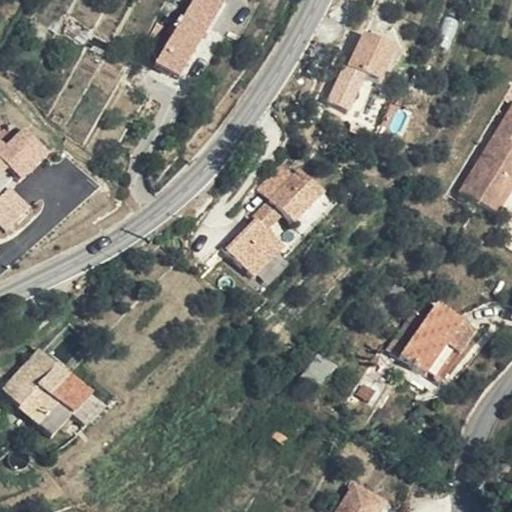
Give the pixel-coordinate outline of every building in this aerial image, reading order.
[(159,67),(204,0),(175,0),(171,8),(159,8),(153,18),(157,29),(141,53),(159,67)] [(338,99),(356,65),(334,56),(317,89),(338,99)] [(485,99),(511,112),(511,88),(495,81),(485,99)] [(511,132),(507,129),(511,115),(511,112),(485,99),(447,178),(490,197),(503,168),(511,148),(511,132)] [(0,169),(7,163),(21,179),(51,152),(25,123),(2,143),(0,140),(0,169)] [(511,148),(503,168),(511,172),(511,148)] [(285,215),(318,180),(293,156),(245,206),(258,219),(271,204),(285,215)] [(0,225),(7,232),(31,208),(10,187),(0,196),(0,225)] [(360,348),(384,362),(403,329),(421,339),(436,312),(394,289),(360,348)] [(403,329),(384,362),(402,372),(421,339),(403,329)] [(45,362),(23,347),(5,367),(24,386),(45,362)] [(92,395),(45,362),(24,386),(52,415),(59,409),(70,418),(92,395)] [(24,386),(5,367),(0,372),(0,398),(6,405),(24,386)] [(24,386),(6,405),(34,437),(52,415),(24,386)] [(358,511),(369,496),(337,476),(314,511),(358,511)]
